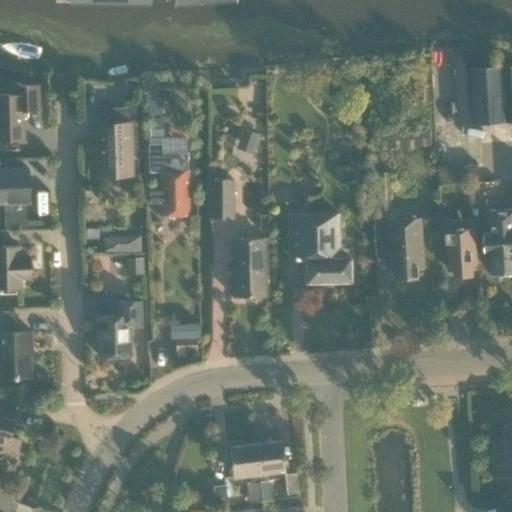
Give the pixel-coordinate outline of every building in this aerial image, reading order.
[(239,8),(238,0),(159,0),(161,14),(239,8)] [(511,64),(494,65),(493,51),(469,53),(473,123),(511,120),(511,64)] [(0,138),(24,137),(23,109),(39,109),(38,84),(12,85),(12,94),(0,93),(0,138)] [(161,112),(156,92),(143,95),(147,115),(161,112)] [(113,123),(96,124),(98,174),(131,173),(129,122),(129,123),(128,107),(112,107),(113,123)] [(149,117),(149,139),(164,139),(164,117),(149,117)] [(259,134),(242,128),(235,148),(253,154),(259,134)] [(431,145),(430,130),(377,133),(377,149),(431,145)] [(189,214),(188,170),(187,170),(186,152),(162,152),(161,144),(148,144),(149,171),(159,171),(159,188),(149,188),(149,202),(160,202),(160,215),(189,214)] [(478,163),(439,165),(440,184),(479,182),(478,163)] [(0,202),(3,202),(25,202),(29,202),(28,167),(0,167),(0,202)] [(376,172),(377,199),(393,198),(392,171),(376,172)] [(209,218),(233,218),(233,179),(209,178),(209,218)] [(479,182),(469,183),(470,206),(480,206),(479,182)] [(25,202),(3,202),(4,228),(26,227),(25,202)] [(511,208),(490,210),(492,232),(486,233),(487,257),(492,256),(493,273),(511,271),(511,208)] [(439,212),(423,213),(424,223),(440,223),(439,212)] [(339,257),(338,213),(287,214),(288,259),(305,258),(305,282),(350,281),(350,257),(339,257)] [(425,268),(422,217),(390,218),(393,273),(399,273),(399,278),(419,277),(419,268),(425,268)] [(474,226),(474,217),(462,218),(463,226),(447,227),(449,269),(455,268),(455,275),(474,274),(473,267),(478,267),(476,226),(474,226)] [(103,252),(140,250),(139,234),(103,236),(103,252)] [(265,295),(264,237),(231,238),(232,295),(265,295)] [(0,245),(0,288),(21,288),(20,277),(30,277),(29,256),(20,256),(20,245),(0,245)] [(126,274),(143,273),(142,257),(125,257),(126,274)] [(141,325),(140,301),(115,301),(116,315),(98,315),(99,355),(128,355),(127,326),(141,325)] [(15,331),(14,310),(0,309),(0,376),(31,375),(30,346),(32,346),(31,330),(15,331)] [(184,348),(204,348),(205,322),(184,322),(184,348)] [(17,455),(21,439),(10,436),(14,419),(0,416),(0,412),(4,395),(0,394),(0,444),(3,445),(1,451),(17,455)] [(511,423),(505,424),(506,438),(494,440),(495,461),(508,460),(509,464),(511,464),(511,423)] [(267,480),(266,472),(284,470),(280,440),(254,443),(261,500),(260,500),(260,501),(273,499),(271,479),(267,480)] [(261,500),(254,443),(228,447),(231,477),(250,474),(251,482),(246,482),(249,502),(260,501),(260,500),(261,500)] [(298,492),(296,472),(284,473),(286,493),(298,492)] [(227,504),(225,484),(213,485),(215,506),(227,504)]
